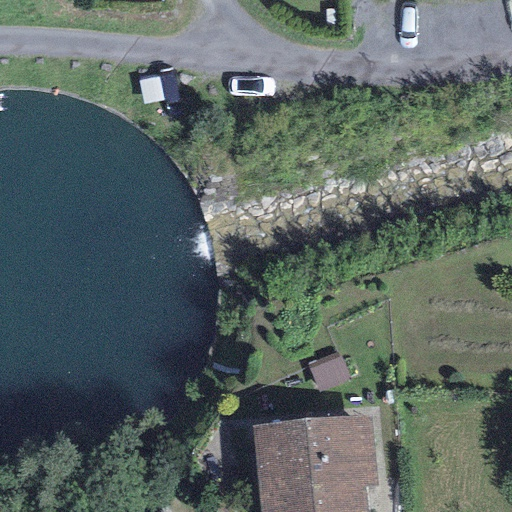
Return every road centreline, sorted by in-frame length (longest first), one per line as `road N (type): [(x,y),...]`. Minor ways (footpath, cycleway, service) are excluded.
road 1 (residential): [(511,59),(359,69),(243,55)]
road 2 (track): [(243,55),(0,42)]
